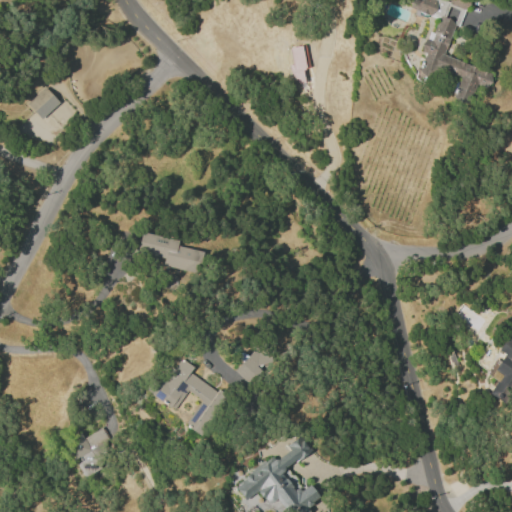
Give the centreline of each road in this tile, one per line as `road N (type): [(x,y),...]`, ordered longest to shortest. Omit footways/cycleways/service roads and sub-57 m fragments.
road 1 (residential): [(124,0),(376,250),(447,511)]
road 2 (residential): [(0,298),(89,144),(174,56)]
road 3 (residential): [(376,250),(480,246),(511,225)]
